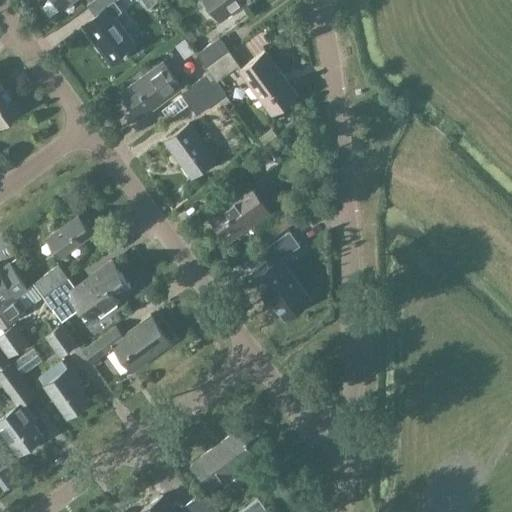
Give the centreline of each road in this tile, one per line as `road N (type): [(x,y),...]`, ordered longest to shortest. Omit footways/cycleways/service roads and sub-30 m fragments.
road 1 (residential): [(347,436),(349,244),(320,0)]
road 2 (residential): [(253,357),(86,131)]
road 3 (residential): [(42,511),(253,357)]
road 4 (track): [(511,259),(424,185),(342,151)]
road 5 (residential): [(86,131),(0,4)]
road 6 (residential): [(347,436),(304,422),(253,357)]
